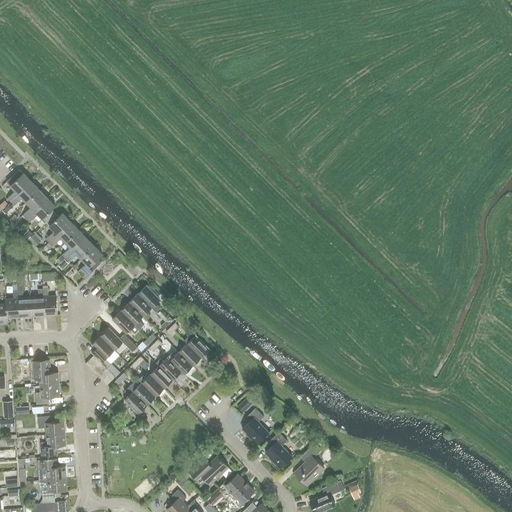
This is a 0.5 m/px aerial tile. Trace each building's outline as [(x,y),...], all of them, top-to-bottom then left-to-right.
[(10,202),(31,182),(23,173),(23,174),(19,170),(6,182),(15,191),(6,199),(10,202)] [(26,202),(39,190),(31,182),(10,202),(13,206),(22,198),(26,202)] [(26,219),(47,198),(39,190),(26,202),(31,207),(22,215),(26,219)] [(46,222),(55,213),(52,209),(55,206),(47,198),(26,219),(29,222),(37,214),(46,222)] [(5,213),(12,206),(9,203),(2,210),(5,213)] [(49,242),(70,221),(62,213),(59,216),(55,213),(46,222),(54,231),(46,239),(49,242)] [(65,242),(78,230),(70,221),(49,242),(52,246),(61,238),(65,242)] [(33,234),(28,230),(23,234),(28,239),(33,234)] [(65,259),(86,238),(78,230),(65,242),(70,247),(61,255),(65,259)] [(35,246),(41,240),(34,233),(28,239),(35,246)] [(81,259),(94,246),(86,238),(65,259),(68,262),(76,254),(81,259)] [(44,247),(47,251),(52,246),(48,242),(44,247)] [(94,246),(81,259),(86,263),(77,271),(84,279),(101,262),(98,259),(102,254),(94,246)] [(59,264),(64,259),(61,255),(56,261),(59,264)] [(62,269),(68,263),(64,259),(58,265),(62,269)] [(32,316),(31,298),(23,298),(22,290),(25,290),(24,276),(17,276),(19,317),(32,316)] [(138,294),(152,308),(156,312),(160,308),(156,304),(160,299),(146,285),(138,294)] [(32,316),(45,315),(43,289),(38,289),(38,297),(31,298),(32,316)] [(43,289),(45,315),(57,314),(56,296),(48,297),(47,289),(43,289)] [(7,318),(19,317),(17,291),(13,291),(13,299),(5,300),(6,305),(7,318)] [(147,313),(152,308),(138,294),(129,302),(143,316),(144,316),(147,313)] [(139,320),(143,316),(129,302),(120,311),(135,325),(139,329),(143,325),(139,320)] [(134,333),(139,329),(135,325),(120,311),(112,319),(126,333),(130,329),(134,333)] [(100,336),(115,350),(123,342),(133,352),(137,347),(124,334),(120,338),(109,328),(100,336)] [(187,343),(201,358),(210,349),(196,335),(191,339),(188,336),(184,340),(187,343)] [(106,359),(115,350),(100,336),(91,345),(98,351),(94,355),(98,360),(102,364),(107,368),(111,364),(106,359)] [(192,366),(201,358),(187,343),(178,352),(192,366)] [(184,375),(192,366),(178,352),(174,356),(171,353),(167,357),(170,360),(181,372),(184,375)] [(90,368),(98,360),(94,355),(85,364),(90,368)] [(172,380),(181,372),(170,360),(167,357),(163,361),(160,359),(156,363),(158,366),(172,380)] [(40,385),(59,384),(58,372),(46,373),(45,360),(32,361),(33,379),(39,379),(40,385)] [(94,372),(102,364),(98,360),(90,368),(94,372)] [(98,376),(107,368),(102,364),(94,372),(98,376)] [(164,389),(172,380),(158,366),(150,374),(164,389)] [(102,381),(111,372),(107,368),(98,376),(102,381)] [(115,368),(111,373),(115,377),(120,372),(115,368)] [(111,372),(102,381),(107,385),(115,377),(111,373),(111,372)] [(155,397),(164,389),(150,374),(146,378),(143,375),(139,380),(141,383),(155,397)] [(147,405),(155,397),(141,383),(137,387),(133,383),(128,387),(147,405)] [(59,384),(40,385),(40,392),(35,393),(36,404),(48,403),(48,397),(60,396),(59,384)] [(138,414),(147,405),(128,387),(124,391),(128,395),(124,400),(138,414)] [(243,408),(256,399),(252,393),(238,402),(243,408)] [(14,417),(13,406),(13,400),(3,401),(4,418),(14,417)] [(242,429),(243,428),(251,437),(250,438),(256,444),(256,445),(269,432),(259,422),(264,417),(255,408),(244,419),(248,423),(242,428),(242,429)] [(46,435),(65,433),(64,422),(52,422),(52,416),(38,417),(38,428),(45,428),(46,435)] [(1,428),(15,426),(14,419),(0,420),(1,428)] [(292,456),(288,452),(282,446),(287,441),(279,432),(267,443),(271,447),(265,452),(265,453),(266,452),(274,461),(274,462),(280,468),(279,468),(280,469),(292,456)] [(65,433),(46,435),(47,442),(40,442),(41,454),(57,452),(56,446),(66,445),(65,433)] [(307,485),(324,469),(312,456),(317,450),(313,445),(301,457),(305,462),(294,472),(307,485)] [(228,467),(217,456),(209,464),(203,458),(189,471),(200,482),(204,478),(210,484),(228,467)] [(19,469),(24,469),(23,462),(30,462),(30,458),(18,459),(19,469)] [(39,480),(66,478),(65,466),(57,467),(56,458),(37,460),(39,480)] [(186,479),(190,475),(185,470),(181,474),(186,479)] [(241,503),(254,491),(237,474),(225,486),(241,503)] [(181,475),(175,481),(181,487),(187,481),(181,475)] [(7,487),(18,486),(17,478),(6,479),(7,487)] [(66,478),(39,480),(40,487),(42,487),(43,498),(54,498),(56,497),(55,491),(67,490),(66,478)] [(325,494),(310,501),(314,511),(321,511),(326,510),(334,507),(335,506),(331,495),(344,489),(340,480),(322,488),(325,494)] [(358,483),(357,480),(344,485),(346,488),(358,483)] [(358,485),(349,489),(353,497),(358,494),(361,493),(358,485)] [(167,511),(181,511),(187,506),(182,501),(186,498),(178,489),(169,498),(174,502),(166,510),(167,511)] [(212,506),(223,495),(217,490),(206,500),(212,506)] [(193,501),(187,506),(181,511),(200,511),(196,508),(193,501)] [(241,511),(270,511),(262,503),(257,507),(252,502),(241,511)]
